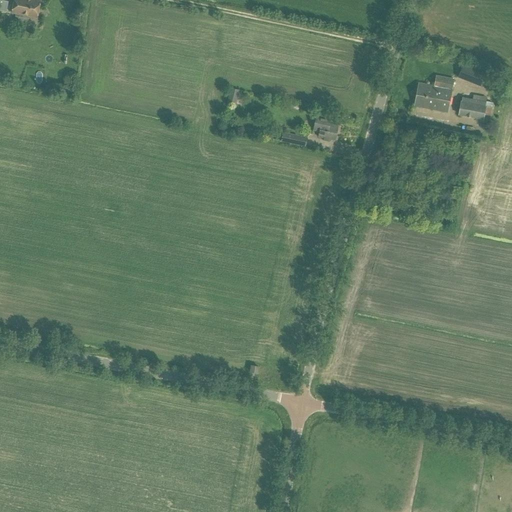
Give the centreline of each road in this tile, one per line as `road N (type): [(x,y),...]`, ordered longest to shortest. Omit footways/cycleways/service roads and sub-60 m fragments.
road 1 (tertiary): [(302,401),(413,0)]
road 2 (residential): [(302,401),(0,344)]
road 3 (unclassified): [(511,443),(302,401)]
